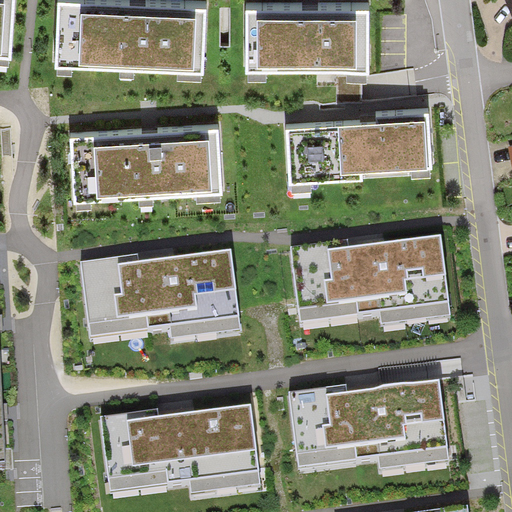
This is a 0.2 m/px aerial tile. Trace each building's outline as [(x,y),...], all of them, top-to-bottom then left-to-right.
[(0,0),(0,48),(13,49),(16,0),(0,0)] [(77,0),(62,0),(60,54),(200,61),(203,6),(77,0)] [(366,7),(250,6),(250,59),(365,60),(366,7)] [(424,114),(287,126),(291,172),(428,160),(424,114)] [(214,129),(78,137),(81,192),(217,184),(214,129)] [(448,307),(438,242),(293,263),(303,328),(448,307)] [(240,322),(231,257),(81,278),(90,343),(240,322)] [(449,451),(441,388),(292,405),(300,469),(449,451)] [(259,474),(251,414),(108,433),(116,492),(259,474)]
